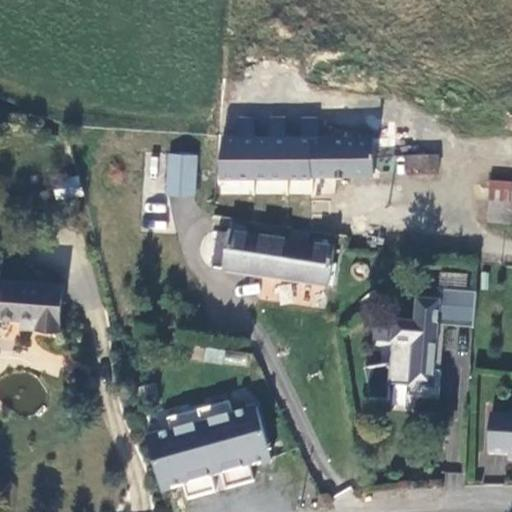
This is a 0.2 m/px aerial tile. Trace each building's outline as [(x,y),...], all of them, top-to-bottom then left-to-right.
[(370,173),(372,138),(308,137),(308,133),(216,131),(215,174),(308,175),(308,171),(370,173)] [(163,190),(191,190),(192,149),(164,147),(163,190)] [(408,173),(437,174),(437,157),(408,156),(408,173)] [(57,180),(59,197),(82,194),(80,178),(57,180)] [(489,203),(511,204),(511,184),(491,183),(489,203)] [(511,225),(511,204),(489,203),(488,223),(511,225)] [(208,263),(325,282),(331,245),(215,225),(208,263)] [(58,331),(62,283),(0,278),(0,272),(1,258),(0,258),(0,314),(22,317),(39,318),(39,329),(58,331)] [(346,273),(347,276),(349,278),(352,279),(355,280),(358,279),(361,278),(363,276),(364,273),(364,270),(364,267),(362,264),(360,262),(358,261),(355,261),(352,261),(349,262),(347,265),(345,267),(345,270),(346,273)] [(435,298),(413,296),(411,319),(390,317),(386,360),(361,364),(366,395),(385,397),(385,382),(407,383),(406,393),(435,395),(437,368),(431,367),(435,322),(441,323),(441,319),(470,322),(473,289),(436,286),(435,298)] [(39,318),(22,317),(21,328),(39,329),(39,318)] [(226,398),(164,415),(167,427),(143,434),(158,487),(179,481),(183,496),(211,488),(207,473),(218,471),(222,485),(250,477),(246,463),(268,457),(253,404),(229,410),(226,398)] [(511,415),(492,414),(490,454),(510,456),(510,461),(511,461),(511,415)]
